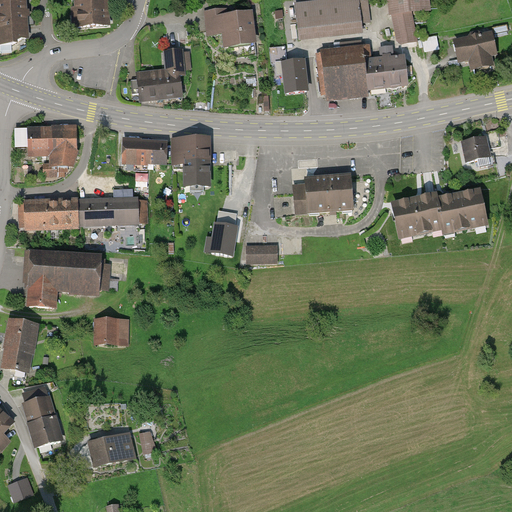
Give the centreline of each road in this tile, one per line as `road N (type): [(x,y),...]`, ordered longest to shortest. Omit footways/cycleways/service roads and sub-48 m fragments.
road 1 (primary): [(96,113),(195,127),(331,130),(511,98)]
road 2 (residential): [(96,113),(75,178),(57,190),(4,196)]
road 3 (track): [(511,193),(472,326)]
road 4 (residential): [(0,393),(55,511)]
